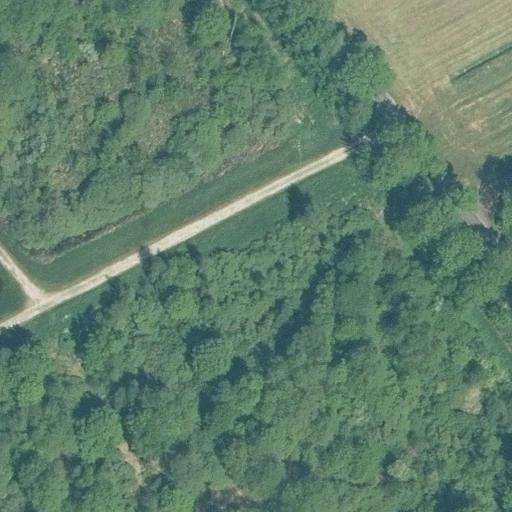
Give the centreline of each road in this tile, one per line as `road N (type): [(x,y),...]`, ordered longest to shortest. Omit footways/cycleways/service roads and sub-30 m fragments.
road 1 (track): [(42,306),(397,123)]
road 2 (unclassified): [(511,275),(304,0)]
